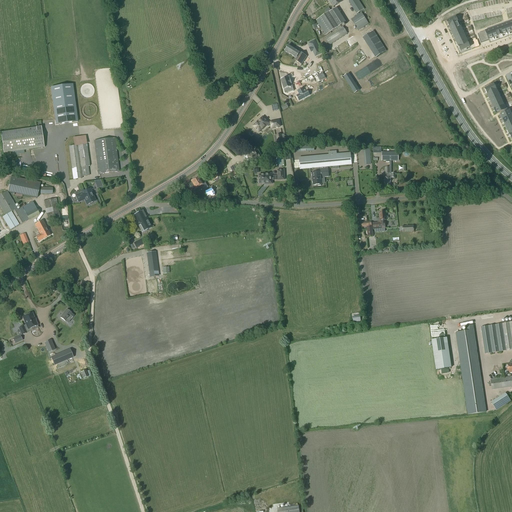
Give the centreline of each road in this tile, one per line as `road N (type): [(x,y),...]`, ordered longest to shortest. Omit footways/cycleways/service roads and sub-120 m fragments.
road 1 (unclassified): [(138,201),(311,207),(489,191),(511,202)]
road 2 (tertiary): [(138,201),(217,145),(305,0)]
road 3 (secondary): [(391,0),(465,127),(511,178)]
road 4 (tertiary): [(0,291),(138,201)]
